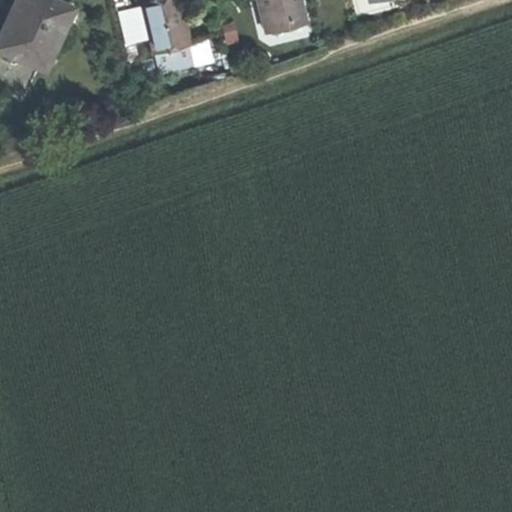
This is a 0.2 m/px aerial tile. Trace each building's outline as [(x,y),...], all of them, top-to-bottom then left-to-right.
[(67,12),(38,0),(17,0),(7,25),(0,41),(0,57),(41,75),(51,50),(67,12)] [(244,0),(257,49),(297,38),(287,0),(244,0)] [(363,11),(392,4),(391,0),(363,0),(361,1),(363,11)] [(79,17),(67,12),(51,50),(63,55),(79,17)] [(134,30),(148,78),(182,68),(173,36),(168,20),(134,30)] [(300,49),(297,38),(257,49),(260,59),(300,49)] [(187,87),(182,68),(148,78),(153,97),(187,87)]
